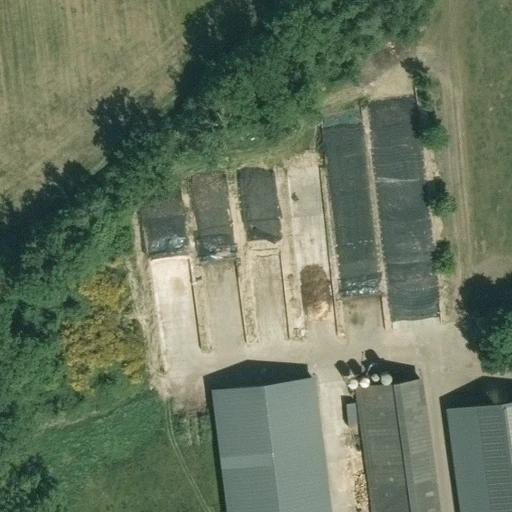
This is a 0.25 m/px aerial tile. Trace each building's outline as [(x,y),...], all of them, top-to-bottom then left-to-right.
[(322,105),(324,156),(364,154),(362,103),(322,105)] [(244,199),(268,199),(268,166),(244,166),(244,199)] [(228,176),(201,176),(201,221),(228,221),(228,176)] [(332,220),(297,223),(308,332),(343,328),(341,312),(332,220)] [(230,225),(201,228),(204,260),(234,257),(230,225)] [(212,383),(225,511),(323,511),(310,373),(212,383)] [(371,511),(437,511),(419,378),(355,387),(371,511)] [(465,511),(511,511),(511,398),(451,407),(465,511)]
